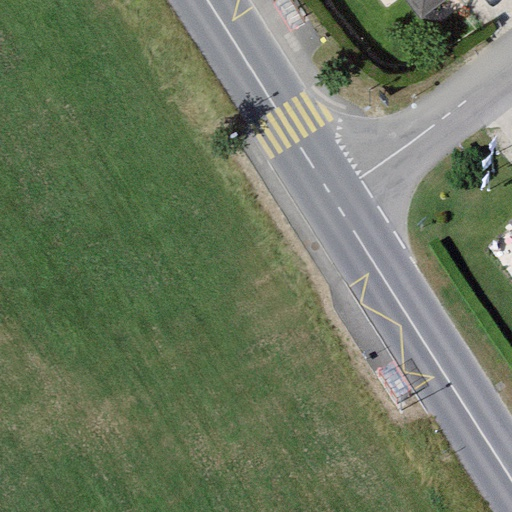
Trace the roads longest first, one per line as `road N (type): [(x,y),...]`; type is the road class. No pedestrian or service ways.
road 1 (tertiary): [(511,484),(329,195)]
road 2 (tertiary): [(329,195),(205,0)]
road 3 (residential): [(511,64),(329,195)]
